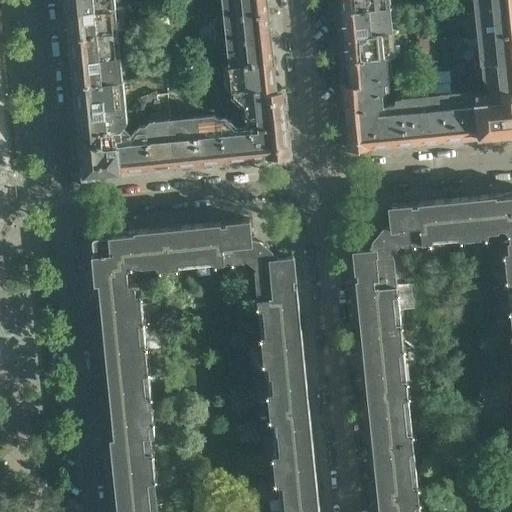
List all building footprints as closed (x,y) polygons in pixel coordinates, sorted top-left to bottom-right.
[(112,7),(111,0),(67,0),(69,11),(112,7)] [(268,13),(266,0),(227,0),(229,17),(268,13)] [(386,7),(385,0),(343,0),(344,11),(386,7)] [(511,31),(511,2),(476,6),(478,22),(482,21),(483,34),(511,31)] [(114,31),(112,7),(69,11),(71,35),(114,31)] [(388,23),(386,7),(344,11),(347,35),(392,31),(392,22),(388,23)] [(270,37),(268,13),(229,17),(231,41),(270,37)] [(117,55),(114,31),(71,35),(74,60),(117,55)] [(391,56),(389,40),(393,39),(392,31),(347,35),(349,60),(387,56),(391,56)] [(511,59),(511,31),(483,34),(485,47),(480,47),(482,60),(486,63),(511,59)] [(273,61),(270,37),(231,41),(234,65),(273,61)] [(119,79),(117,55),(74,60),(76,84),(119,79)] [(389,77),(387,56),(349,60),(352,84),(386,81),(389,77)] [(511,89),(511,59),(486,63),(488,76),(491,79),(492,87),(500,86),(501,90),(511,89)] [(275,86),(273,61),(234,65),(229,66),(232,90),(236,90),(275,86)] [(123,104),(120,79),(119,79),(76,84),(79,108),(123,104)] [(384,107),(383,92),(384,92),(387,89),(386,81),(352,84),(344,85),(346,112),(378,108),(378,107),(384,107)] [(286,115),(284,90),(276,91),(275,86),(236,90),(237,101),(241,106),(244,105),(245,114),(250,118),(286,115)] [(505,133),(501,90),(500,86),(492,87),(492,96),(477,97),(481,135),(505,133)] [(511,132),(511,89),(501,90),(505,133),(511,132)] [(215,101),(210,93),(206,96),(211,104),(215,101)] [(481,135),(477,97),(472,94),(452,96),(457,138),(481,135)] [(457,138),(452,96),(427,98),(431,140),(457,138)] [(431,140),(427,98),(403,101),(407,143),(431,140)] [(150,114),(156,100),(139,102),(140,115),(150,114)] [(407,143),(403,101),(399,101),(395,105),(384,107),(378,107),(378,108),(382,145),(407,143)] [(125,126),(123,104),(79,108),(81,135),(122,130),(125,126)] [(382,145),(378,108),(346,112),(350,149),(382,145)] [(290,154),(286,115),(250,118),(246,124),(252,128),(255,158),(290,154)] [(224,161),(221,122),(220,118),(196,121),(200,163),(224,161)] [(200,163),(196,121),(171,123),(175,166),(200,163)] [(255,158),(252,128),(246,124),(237,125),(237,123),(235,121),(221,122),(224,161),(255,158)] [(175,166),(171,123),(147,125),(147,130),(151,168),(175,166)] [(123,171),(119,137),(122,137),(122,130),(81,135),(85,173),(85,175),(87,175),(123,171)] [(151,168),(147,130),(132,131),(131,133),(131,136),(122,137),(119,137),(123,171),(151,168)] [(511,192),(495,194),(498,226),(504,225),(511,233),(511,240),(511,192)] [(498,229),(498,226),(495,194),(444,199),(447,234),(460,233),(460,238),(486,235),(486,230),(498,229)] [(447,234),(444,199),(420,202),(424,241),(435,240),(434,235),(447,234)] [(390,251),(401,239),(406,243),(424,241),(420,202),(391,205),(390,205),(390,206),(392,226),(383,230),(383,233),(380,236),(377,236),(377,237),(375,247),(355,248),(354,249),(357,279),(375,277),(375,285),(399,283),(397,257),(390,251)] [(297,284),(294,255),(294,254),(293,254),(273,257),(270,248),(269,248),(269,247),(266,248),(263,245),(263,242),(262,242),(253,239),(250,219),(249,218),(221,221),(225,262),(245,260),(249,255),(260,263),(257,267),(260,297),(281,295),(280,286),(297,284)] [(225,262),(221,221),(193,224),(197,260),(215,258),(215,263),(225,262)] [(197,260),(193,224),(166,227),(171,268),(180,267),(179,262),(197,260)] [(171,268),(166,227),(137,230),(140,262),(143,265),(161,264),(161,269),(171,268)] [(140,262),(137,230),(97,234),(96,234),(95,235),(94,235),(93,236),(92,238),(92,239),(91,240),(96,282),(98,282),(99,282),(100,283),(100,288),(128,285),(127,270),(133,263),(140,262)] [(395,295),(401,294),(399,283),(375,285),(375,277),(357,279),(360,312),(396,309),(395,295)] [(301,318),(297,284),(280,286),(281,295),(260,297),(261,308),(267,307),(269,321),(301,318)] [(144,325),(141,294),(137,294),(136,288),(132,285),(128,285),(100,288),(105,339),(141,335),(140,326),(144,325)] [(406,349),(404,331),(403,322),(397,323),(396,309),(360,312),(366,367),(401,363),(400,350),(406,349)] [(306,370),(301,318),(269,321),(270,335),(264,336),(267,362),(273,361),(274,373),(276,373),(306,370)] [(149,374),(146,344),(142,344),(141,335),(105,339),(110,387),(146,383),(145,374),(149,374)] [(410,387),(409,376),(403,377),(401,363),(366,367),(368,391),(410,387)] [(308,395),(306,370),(276,373),(277,390),(270,391),(272,411),(295,409),(294,397),(308,395)] [(154,425),(151,392),(147,393),(146,383),(110,387),(115,436),(145,433),(151,433),(150,426),(154,425)] [(407,415),(405,398),(411,397),(410,387),(368,391),(371,418),(407,415)] [(312,433),(308,395),(294,397),(295,409),(272,411),(273,420),(280,419),(282,436),(312,433)] [(408,432),(407,415),(371,418),(374,446),(415,441),(414,431),(408,432)] [(155,482),(152,450),(146,450),(145,433),(115,436),(111,436),(118,502),(151,498),(150,482),(155,482)] [(315,464),(312,433),(282,436),(284,454),(276,455),(278,472),(294,470),(293,466),(315,464)] [(412,468),(410,452),(416,451),(415,441),(374,446),(376,472),(412,468)] [(319,497),(315,464),(293,466),(294,470),(278,472),(279,482),(287,482),(288,500),(319,497)] [(414,484),(412,468),(376,472),(379,498),(421,494),(420,483),(414,484)] [(416,511),(416,505),(422,504),(421,494),(379,498),(380,511),(416,511)] [(320,511),(319,497),(288,500),(289,511),(320,511)] [(152,511),(151,498),(118,502),(118,511),(152,511)]
